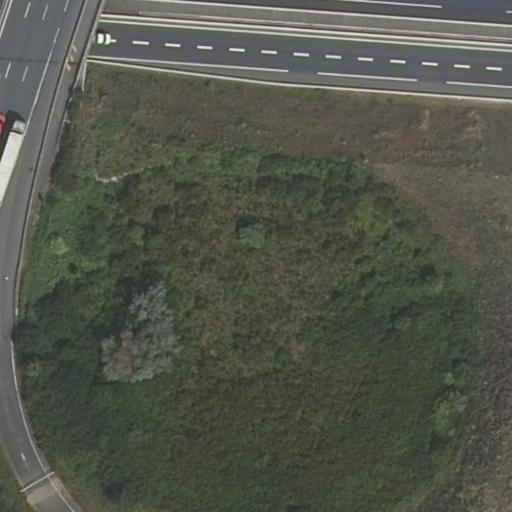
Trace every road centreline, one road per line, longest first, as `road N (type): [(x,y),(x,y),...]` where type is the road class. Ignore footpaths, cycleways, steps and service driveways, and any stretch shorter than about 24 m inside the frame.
road 1 (trunk): [(0,30),(511,69)]
road 2 (motorway): [(0,126),(43,0)]
